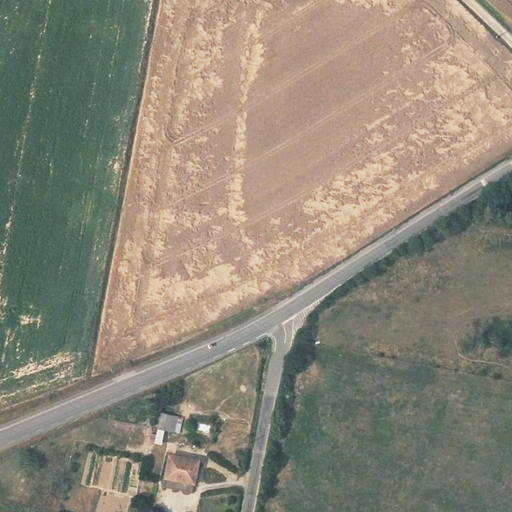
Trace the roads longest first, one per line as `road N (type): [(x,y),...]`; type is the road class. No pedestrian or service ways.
road 1 (tertiary): [(281,314),(0,438)]
road 2 (tertiary): [(281,314),(511,172)]
road 3 (residential): [(248,511),(284,340),(281,314)]
